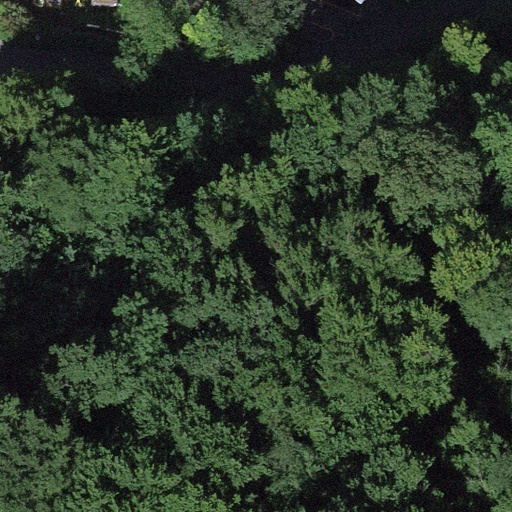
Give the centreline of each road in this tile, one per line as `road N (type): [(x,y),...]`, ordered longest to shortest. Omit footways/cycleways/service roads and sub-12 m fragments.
road 1 (unclassified): [(511,0),(377,31),(245,87)]
road 2 (track): [(0,208),(245,87)]
road 3 (residential): [(245,87),(0,65)]
